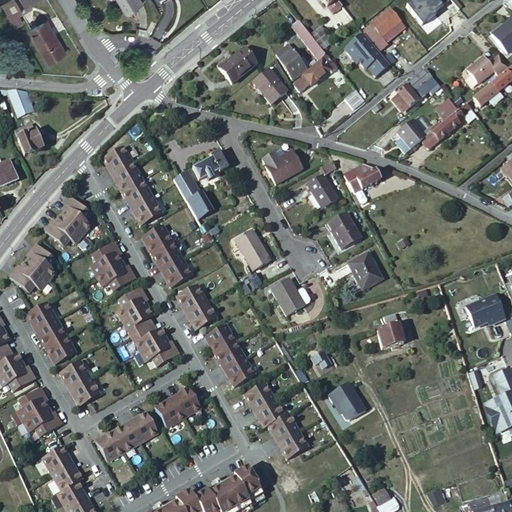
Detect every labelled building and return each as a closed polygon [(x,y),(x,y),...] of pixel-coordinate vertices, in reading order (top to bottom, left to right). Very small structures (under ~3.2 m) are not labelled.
[(9,17),(15,27),(23,23),(18,15),(22,12),(14,0),(9,0),(2,5),(9,17)] [(113,0),(122,15),(139,5),(136,0),(113,0)] [(340,9),(333,0),(313,0),(314,0),(317,0),(325,9),(328,6),(334,13),(340,9)] [(426,0),(409,14),(416,22),(421,19),(424,23),(438,12),(427,0),(426,0)] [(362,32),(373,45),(379,52),(385,48),(385,44),(380,39),(399,23),(389,10),(362,32)] [(511,19),(491,36),(507,56),(511,51),(511,19)] [(30,30),(48,62),(65,53),(47,20),(30,30)] [(315,43),(310,36),(305,31),(298,22),(292,27),(319,60),(325,55),(321,49),(315,43)] [(321,27),(310,36),(315,43),(326,34),(321,27)] [(315,43),(321,49),(332,40),(326,34),(315,43)] [(362,36),(343,51),(350,60),(352,59),(357,64),(363,71),(365,69),(373,79),(387,67),(362,36)] [(279,61),(293,79),(300,74),(305,70),(308,67),(300,57),(299,59),(292,51),(289,46),(276,57),(279,61)] [(218,68),(230,84),(255,66),(243,49),(218,68)] [(387,54),(382,59),(388,68),(395,63),(387,54)] [(327,57),(327,56),(310,69),(291,84),(297,92),(301,88),(302,90),(309,85),(311,87),(329,72),(330,74),(337,69),(327,57)] [(509,69),(497,57),(487,64),(482,58),(465,72),(476,85),(489,75),(493,71),(498,78),(509,69)] [(511,82),(511,66),(509,69),(498,78),(474,98),(481,107),(511,82)] [(255,79),(267,103),(285,94),(272,69),(255,79)] [(439,89),(423,71),(395,93),(397,95),(407,108),(408,109),(417,102),(411,94),(415,91),(426,82),(435,91),(436,92),(439,89)] [(33,112),(26,93),(22,92),(5,91),(0,90),(0,94),(1,98),(8,95),(18,118),(33,112)] [(364,102),(354,90),(342,99),(352,112),(364,102)] [(421,99),(415,91),(411,94),(417,102),(421,99)] [(407,108),(397,95),(390,101),(400,114),(407,108)] [(449,100),(437,110),(446,120),(458,111),(449,100)] [(424,139),(420,142),(427,151),(459,126),(456,122),(462,117),(470,111),(465,105),(458,111),(446,120),(436,129),(424,139)] [(468,124),(476,118),(470,111),(462,117),(468,124)] [(408,151),(420,142),(424,139),(409,122),(394,135),(408,151)] [(15,132),(25,156),(42,149),(35,131),(33,132),(30,125),(15,132)] [(111,177),(132,165),(122,149),(102,160),(111,177)] [(265,163),(275,182),(301,169),(290,150),(275,158),(272,152),(262,156),(266,162),(265,163)] [(192,171),(199,183),(206,179),(208,183),(213,180),(211,177),(218,172),(219,174),(227,169),(217,153),(209,158),(211,160),(192,171)] [(511,160),(509,162),(502,168),(508,175),(509,174),(511,178),(511,160)] [(334,169),(331,161),(318,168),(322,176),(334,169)] [(0,186),(15,180),(8,162),(0,165),(0,186)] [(132,165),(111,177),(121,194),(141,183),(132,165)] [(343,177),(352,196),(354,195),(361,191),(379,182),(373,172),(362,167),(343,177)] [(186,174),(193,186),(199,183),(192,171),(186,174)] [(203,218),(205,221),(207,220),(205,217),(209,214),(193,186),(186,174),(179,178),(174,182),(197,222),(203,218)] [(305,185),(318,208),(332,200),(320,178),(305,185)] [(151,199),(141,183),(121,194),(131,210),(151,199)] [(361,191),(354,195),(358,202),(361,203),(364,201),(365,199),(361,191)] [(511,192),(502,198),(507,208),(511,205),(511,192)] [(131,210),(140,227),(160,216),(151,199),(131,210)] [(83,222),(89,215),(71,200),(65,208),(66,209),(59,218),(82,236),(89,227),(83,222)] [(346,214),(330,223),(334,230),(332,231),(341,249),(359,239),(346,214)] [(74,246),(82,236),(59,218),(52,226),(50,225),(44,232),(62,248),(68,241),(74,246)] [(141,239),(151,256),(171,244),(161,227),(141,239)] [(233,242),(250,273),(267,263),(250,233),(233,242)] [(396,243),(400,250),(406,247),(403,240),(396,243)] [(151,256),(161,272),(181,261),(171,244),(151,256)] [(90,268),(96,278),(121,264),(116,254),(117,252),(113,245),(93,256),(97,264),(90,268)] [(48,268),(54,262),(35,247),(29,254),(31,255),(24,264),(46,282),(54,273),(48,268)] [(352,263),(367,288),(386,278),(372,252),(352,263)] [(161,272),(171,289),(191,277),(181,261),(161,272)] [(39,292),(46,282),(24,264),(16,273),(15,271),(9,279),(27,294),(33,287),(39,292)] [(121,264),(96,278),(102,288),(108,285),(113,292),(133,281),(129,272),(127,273),(121,264)] [(270,290),(285,317),(303,308),(307,305),(308,302),(303,293),(299,292),(295,294),(287,281),(270,290)] [(176,298),(185,315),(205,303),(196,287),(176,298)] [(122,323),(147,309),(142,299),(143,298),(139,290),(118,301),(123,310),(116,313),(122,323)] [(493,296),(464,308),(473,329),(486,323),(488,327),(503,321),(493,296)] [(205,303),(185,315),(195,332),(215,320),(205,303)] [(25,316),(35,333),(55,321),(45,304),(25,316)] [(147,309),(122,323),(131,339),(147,329),(144,323),(149,320),(153,318),(147,309)] [(375,332),(381,352),(402,345),(394,315),(382,319),(384,330),(375,332)] [(149,320),(144,323),(147,329),(153,326),(149,320)] [(35,333),(45,349),(64,337),(55,321),(35,333)] [(147,329),(151,335),(156,332),(153,326),(147,329)] [(224,326),(204,338),(214,355),(234,343),(224,326)] [(131,339),(140,353),(165,339),(160,330),(156,332),(151,335),(147,329),(131,339)] [(45,349),(55,365),(74,354),(64,337),(45,349)] [(165,339),(140,353),(145,364),(152,360),(157,368),(177,356),(172,348),(170,349),(165,339)] [(214,355),(224,372),(244,360),(234,343),(214,355)] [(5,344),(0,346),(0,348),(3,353),(9,351),(5,344)] [(3,353),(7,360),(12,357),(9,351),(3,353)] [(325,352),(314,357),(319,372),(331,367),(325,352)] [(3,353),(0,355),(0,375),(20,364),(15,355),(12,357),(7,360),(3,353)] [(224,372),(234,389),(254,378),(244,360),(224,372)] [(79,363),(59,374),(68,391),(88,379),(79,363)] [(20,364),(0,375),(0,387),(0,388),(7,384),(12,392),(33,381),(27,372),(25,373),(20,364)] [(511,378),(509,370),(493,376),(502,398),(485,405),(492,421),(491,422),(495,433),(506,429),(507,427),(511,424),(511,378)] [(68,391),(78,408),(98,396),(88,379),(68,391)] [(346,424),(367,411),(349,382),(328,395),(346,424)] [(264,385),(244,397),(254,414),(274,402),(264,385)] [(38,390),(17,401),(22,409),(15,413),(21,424),(46,409),(41,399),(43,398),(38,390)] [(188,390),(171,399),(182,420),(199,411),(188,390)] [(171,399),(154,409),(165,429),(182,420),(171,399)] [(274,402),(254,414),(263,430),(267,428),(283,419),(274,402)] [(46,409),(21,424),(27,434),(34,430),(38,438),(58,426),(54,418),(52,419),(46,409)] [(144,414),(127,424),(138,444),(155,435),(144,414)] [(297,433),(288,416),(283,419),(267,428),(277,445),(297,433)] [(127,424),(110,434),(121,454),(138,444),(127,424)] [(297,433),(277,445),(286,462),(306,450),(297,433)] [(110,434),(94,443),(105,463),(121,454),(110,434)] [(61,448),(41,459),(50,476),(70,464),(61,448)] [(50,476),(59,493),(75,484),(80,481),(70,464),(50,476)] [(245,511),(250,509),(249,507),(262,499),(254,484),(252,481),(246,470),(232,478),(234,481),(206,495),(205,493),(191,500),(187,493),(173,502),(175,504),(160,511),(245,511)] [(386,494),(380,483),(367,491),(374,501),(386,494)] [(59,493),(55,495),(64,511),(84,500),(75,484),(59,493)] [(442,501),(438,489),(425,493),(431,504),(442,501)] [(374,501),(371,503),(376,511),(386,511),(393,508),(395,503),(388,492),(386,494),(374,501)] [(486,497),(489,509),(490,511),(509,511),(508,504),(508,501),(505,492),(486,497)] [(490,511),(489,509),(486,497),(470,501),(473,511),(490,511)] [(91,511),(84,500),(64,511),(91,511)] [(376,511),(371,503),(364,507),(367,511),(376,511)]
